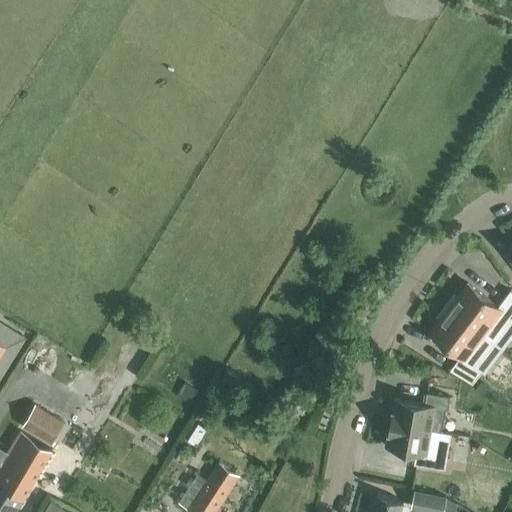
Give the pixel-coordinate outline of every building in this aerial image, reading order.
[(467,281),(448,306),(494,341),(507,324),(505,323),(511,316),(511,290),(510,288),(508,292),(502,301),(501,301),(498,305),(467,281)] [(494,341),(448,306),(430,331),(460,354),(459,356),(459,357),(453,366),(452,365),(450,368),(472,381),(482,369),(475,364),(480,356),(482,357),(494,341)] [(14,378),(35,392),(52,363),(31,350),(14,378)] [(395,397),(391,421),(432,428),(441,430),(445,407),(448,408),(450,395),(426,391),(424,403),(395,397)] [(25,424),(51,440),(62,419),(36,404),(25,424)] [(391,421),(386,445),(416,451),(414,462),(437,466),(444,468),(451,432),(441,430),(432,428),(391,421)] [(0,511),(15,511),(53,450),(20,430),(0,463),(0,511)] [(187,509),(191,511),(215,511),(240,473),(219,459),(206,478),(197,472),(181,497),(190,503),(187,509)] [(443,511),(446,496),(415,489),(411,505),(443,511)] [(377,492),(371,511),(399,511),(403,500),(377,492)]
